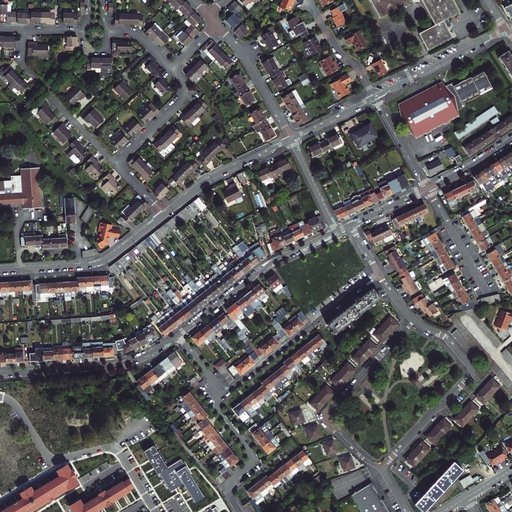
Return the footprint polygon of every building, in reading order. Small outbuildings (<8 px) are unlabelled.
[(171,0),(170,2),(177,10),(178,8),(185,2),(183,0),(171,0)] [(282,0),(280,6),(285,9),(287,8),(291,10),(293,5),(297,3),(296,1),(295,0),(294,0),(293,0),(292,0),(282,0)] [(418,32),(426,49),(452,36),(443,20),(459,12),(453,0),(369,0),(378,17),(411,0),(421,0),(434,24),(418,32)] [(7,12),(7,2),(2,2),(2,5),(0,4),(0,14),(7,15),(7,22),(12,22),(12,12),(7,12)] [(191,9),(192,9),(185,2),(178,8),(185,15),(184,16),(187,19),(194,12),(191,9)] [(238,12),(242,9),(235,2),(232,5),(238,12)] [(511,16),(511,6),(509,2),(503,5),(507,12),(508,11),(511,16)] [(334,16),(332,17),(337,26),(345,21),(340,11),(346,8),(343,3),(330,10),(333,15),(334,16)] [(240,21),(243,18),(238,13),(238,12),(232,5),(228,9),(227,9),(233,15),(226,21),(233,28),(240,21)] [(17,22),(17,23),(27,24),(27,14),(17,14),(17,12),(12,12),(12,22),(17,22)] [(41,22),(41,13),(31,12),(31,14),(27,14),(27,24),(31,24),(31,22),(35,22),(41,22)] [(188,28),(195,35),(199,32),(194,26),(201,19),(194,12),(187,19),(192,25),(188,28)] [(41,22),(46,22),(50,22),(50,24),(54,24),(54,19),(55,14),(51,14),(51,13),(41,13),(41,22)] [(73,13),(64,13),(64,19),(64,23),(69,23),(73,23),(73,24),(77,25),(77,15),(73,14),(73,13)] [(129,24),(129,14),(119,14),(119,15),(115,15),(114,25),(119,25),(119,24),(123,24),(129,24)] [(138,24),(138,26),(142,26),(142,16),(138,16),(138,15),(129,14),(129,24),(134,24),(138,24)] [(298,15),(288,21),(296,36),(300,34),(307,30),(305,26),(304,27),(302,24),(298,15)] [(249,32),(242,25),(243,24),(240,21),(233,28),(236,31),(235,32),(242,39),(249,32)] [(272,25),(261,31),(262,34),(261,35),(269,48),(278,42),(273,33),(276,32),(272,25)] [(153,40),(161,33),(154,26),(147,32),(149,34),(150,35),(149,37),(153,40)] [(185,32),(186,32),(178,39),(185,46),(192,40),(191,39),(195,35),(188,28),(185,32)] [(353,31),(344,36),(348,42),(354,39),(355,41),(356,43),(354,44),(358,49),(368,44),(362,35),(363,34),(361,30),(354,33),(353,31)] [(379,32),(377,33),(383,44),(385,43),(379,32)] [(164,45),(168,40),(161,33),(153,40),(156,44),(157,43),(159,45),(161,47),(164,45)] [(9,37),(9,36),(4,36),(3,47),(3,51),(14,51),(14,37),(10,37),(9,37)] [(316,36),(304,43),(307,48),(308,48),(312,56),(323,50),(320,46),(319,45),(318,43),(319,42),(316,36)] [(77,47),(77,37),(67,37),(67,47),(66,47),(66,51),(75,51),(75,47),(77,47)] [(215,59),(222,52),(218,49),(215,46),(216,45),(213,41),(213,42),(210,39),(204,46),(209,51),(208,52),(215,59)] [(113,40),(112,49),(127,49),(130,52),(131,52),(131,42),(122,42),(122,40),(113,40)] [(33,56),(48,56),(48,45),(37,45),(37,43),(33,43),(33,56)] [(511,57),(507,51),(499,57),(502,62),(509,72),(511,77),(511,57)] [(228,59),(226,56),(222,52),(215,59),(222,66),(223,65),(225,68),(232,61),(229,58),(228,59)] [(331,55),(320,61),(322,66),(323,66),(328,75),(340,68),(336,61),(333,62),(333,61),(332,60),(333,59),(331,55)] [(156,64),(157,63),(150,56),(144,62),(147,66),(146,67),(155,77),(159,74),(162,70),(156,64)] [(269,70),(271,74),(279,70),(271,56),(262,61),(265,67),(267,71),(269,70)] [(101,68),(112,68),(112,57),(107,57),(107,58),(105,58),(101,58),(101,68)] [(91,68),(101,68),(101,58),(92,58),(92,59),(87,59),(87,69),(91,69),(91,68)] [(380,59),(371,64),(373,68),(375,67),(376,69),(379,76),(386,72),(380,59)] [(200,74),(208,67),(207,67),(201,60),(198,62),(197,64),(196,63),(192,66),(200,74)] [(11,84),(18,77),(14,73),(11,70),(12,69),(9,66),(3,73),(5,76),(4,77),(11,84)] [(192,82),(200,74),(192,66),(189,70),(189,71),(188,72),(186,75),(192,82)] [(284,72),(282,68),(279,70),(271,74),(273,77),(272,78),(275,84),(278,89),(287,84),(281,74),(284,72)] [(403,124),(414,137),(423,132),(424,134),(429,131),(428,130),(442,123),(444,124),(449,121),(448,120),(457,115),(456,110),(465,105),(464,102),(497,85),(489,69),(455,85),(453,82),(448,85),(444,87),(440,83),(420,94),(398,105),(403,124)] [(233,90),(234,93),(247,87),(245,84),(247,83),(244,79),(240,72),(231,77),(237,88),(233,90)] [(347,72),(334,79),(335,80),(330,83),(331,86),(334,87),(340,97),(350,92),(347,86),(345,83),(351,80),(347,72)] [(171,88),(168,85),(165,81),(165,80),(159,74),(155,77),(152,80),(156,84),(154,85),(164,95),(168,92),(171,88)] [(18,77),(11,84),(18,91),(19,90),(22,93),(29,86),(26,83),(25,84),(22,81),(18,77)] [(114,89),(125,100),(133,92),(125,85),(127,83),(124,80),(114,89)] [(76,86),(65,97),(73,105),(81,97),(82,99),(85,96),(76,86)] [(248,89),(247,87),(234,93),(236,97),(241,94),(247,105),(256,100),(252,93),(250,89),(248,89)] [(295,88),(291,91),(297,101),(301,99),(295,88)] [(291,109),(303,103),(301,99),(297,101),(291,91),(282,96),(285,102),(288,107),(289,106),(291,109)] [(201,99),(197,102),(198,103),(196,105),(192,109),(198,116),(205,110),(204,109),(207,106),(201,99)] [(49,107),(43,101),(36,107),(40,110),(37,114),(47,124),(55,117),(47,109),(49,107)] [(295,119),(298,124),(307,118),(302,109),(305,107),(303,103),(291,109),(293,113),(292,114),(295,119)] [(151,117),(152,118),(159,111),(153,105),(149,108),(147,106),(138,116),(145,123),(151,117)] [(495,105),(455,130),(459,137),(499,111),(495,105)] [(255,128),(258,126),(267,121),(265,118),(266,117),(264,113),(260,106),(250,112),(257,123),(254,125),(255,128)] [(192,109),(188,113),(185,116),(184,115),(181,118),(187,125),(191,122),(192,123),(198,116),(192,109)] [(88,120),(96,128),(104,121),(93,110),(84,119),(87,122),(88,120)] [(492,122),(489,124),(491,127),(464,145),(469,153),(498,135),(511,125),(511,114),(495,125),(492,122)] [(495,124),(502,120),(498,115),(492,119),(495,124)] [(138,130),(139,131),(142,128),(134,120),(124,129),(131,136),(138,130)] [(268,124),(267,121),(258,126),(267,140),(276,135),(271,126),(270,124),(268,124)] [(65,126),(62,123),(53,132),(64,143),(71,136),(64,128),(65,126)] [(353,134),(352,135),(355,141),(358,140),(361,146),(363,145),(364,145),(368,143),(368,141),(372,139),(374,139),(377,137),(377,136),(378,136),(371,124),(370,125),(370,124),(365,126),(366,127),(364,128),(362,129),(361,127),(352,132),(353,134)] [(173,125),(170,128),(171,129),(169,132),(164,136),(171,143),(178,136),(177,135),(180,132),(173,125)] [(125,144),(128,141),(121,133),(111,142),(118,149),(124,143),(125,144)] [(327,140),(323,142),(327,151),(341,144),(337,134),(331,137),(326,139),(327,140)] [(175,146),(171,143),(164,136),(160,140),(158,142),(157,142),(154,145),(160,151),(163,148),(164,149),(167,152),(169,152),(175,146)] [(82,146),(75,139),(70,145),(74,148),(68,154),(71,157),(74,154),(80,161),(87,154),(81,147),(82,146)] [(208,149),(215,156),(219,152),(222,149),(223,150),(226,147),(221,142),(219,140),(216,143),(215,142),(208,149)] [(313,158),(327,151),(323,142),(320,144),(319,142),(315,145),(308,148),(313,158)] [(455,153),(450,145),(444,149),(448,156),(452,154),(453,155),(455,153)] [(208,162),(211,160),(215,156),(208,149),(201,155),(202,156),(199,159),(206,166),(209,163),(208,162)] [(504,156),(502,157),(508,166),(510,165),(511,168),(511,163),(506,155),(504,156)] [(99,163),(92,156),(87,162),(90,165),(85,170),(88,174),(91,171),(97,178),(104,171),(97,164),(99,163)] [(128,163),(131,166),(132,165),(134,167),(139,171),(145,165),(139,158),(138,159),(135,156),(128,163)] [(511,172),(508,166),(502,157),(499,159),(497,161),(508,177),(509,179),(511,176),(511,172)] [(275,165),(271,167),(276,175),(290,168),(285,158),(280,161),(275,164),(275,165)] [(440,158),(427,165),(432,173),(439,169),(445,166),(440,158)] [(182,168),(188,175),(192,171),(195,168),(196,170),(199,167),(198,165),(194,161),(193,160),(189,163),(188,162),(182,168)] [(508,177),(497,161),(494,162),(492,164),(498,173),(500,171),(503,175),(505,179),(508,177)] [(501,177),(498,173),(492,164),(490,165),(487,167),(498,183),(503,180),(501,177)] [(152,171),(145,165),(139,171),(143,176),(145,178),(144,179),(147,182),(154,176),(151,172),(152,171)] [(46,208),(45,166),(24,167),(25,174),(14,175),(14,179),(0,179),(0,204),(29,203),(29,209),(46,208)] [(360,166),(355,169),(361,177),(365,175),(360,166)] [(261,182),(276,175),(271,167),(269,168),(268,167),(262,170),(257,173),(261,182)] [(497,184),(498,183),(487,167),(485,169),(483,170),(489,179),(491,178),(493,182),(496,186),(498,185),(497,184)] [(188,175),(182,168),(175,175),(176,176),(172,179),(174,181),(177,184),(179,186),(182,183),(181,182),(184,179),(188,175)] [(478,173),(487,186),(489,184),(487,180),(489,179),(483,170),(481,172),(478,173)] [(115,180),(109,173),(103,179),(107,182),(101,187),(105,191),(107,188),(114,195),(121,188),(114,181),(115,180)] [(242,173),(236,176),(239,182),(244,180),(242,173)] [(401,177),(397,179),(402,189),(407,186),(411,184),(405,173),(400,175),(401,177)] [(476,175),(473,176),(479,185),(481,184),(486,191),(489,190),(487,186),(478,173),(476,175)] [(263,185),(277,178),(276,175),(261,182),(263,185)] [(388,182),(393,194),(398,191),(402,189),(397,179),(397,178),(388,182)] [(469,182),(465,184),(469,191),(476,188),(472,180),(469,182)] [(388,182),(374,190),(380,200),(387,196),(393,194),(388,182)] [(162,197),(165,194),(169,190),(162,183),(155,190),(156,191),(153,194),(160,200),(163,198),(162,197)] [(230,189),(222,193),(228,203),(241,196),(234,183),(228,187),(230,189)] [(462,195),(469,191),(465,184),(462,185),(458,187),(462,195)] [(455,189),(451,190),(455,198),(462,195),(458,187),(455,189)] [(361,196),(366,208),(374,204),(380,201),(380,200),(374,190),(373,189),(360,195),(361,196)] [(455,198),(451,190),(448,192),(443,194),(447,202),(455,198)] [(149,206),(139,195),(136,198),(138,201),(132,207),(138,214),(142,210),(145,208),(146,209),(149,206)] [(352,201),(357,212),(361,210),(366,208),(361,196),(359,197),(356,197),(355,198),(354,200),(351,201),(352,201)] [(194,202),(199,209),(204,205),(199,198),(194,202)] [(290,206),(297,203),(295,198),(288,201),(290,206)] [(69,201),(70,218),(70,226),(79,225),(79,221),(79,213),(79,206),(78,201),(69,201)] [(345,205),(347,208),(350,215),(354,214),(357,212),(352,201),(345,205)] [(190,205),(195,212),(199,209),(194,202),(190,205)] [(421,205),(416,207),(420,215),(428,212),(424,204),(421,205)] [(195,212),(190,205),(185,209),(193,219),(198,216),(195,212)] [(94,207),(90,215),(88,217),(84,223),(89,227),(98,213),(94,207)] [(130,224),(133,222),(132,221),(134,218),(138,214),(132,207),(125,214),(126,215),(119,221),(126,228),(129,224),(130,224)] [(413,219),(420,215),(416,207),(413,209),(409,211),(413,219)] [(343,209),(335,213),(339,221),(346,218),(350,215),(347,208),(344,210),(343,209)] [(469,208),(468,208),(461,213),(463,215),(461,216),(463,220),(465,223),(475,217),(469,208)] [(185,209),(181,212),(186,219),(189,223),(193,219),(185,209)] [(406,222),(413,219),(409,211),(406,212),(402,214),(406,222)] [(181,212),(176,215),(182,223),(186,219),(181,212)] [(399,225),(406,222),(402,214),(398,217),(391,220),(397,230),(401,228),(399,225)] [(172,219),(177,226),(182,223),(176,215),(172,219)] [(309,223),(313,232),(318,230),(322,228),(317,217),(308,221),(309,223)] [(469,230),(479,224),(475,217),(465,223),(467,227),(469,230)] [(172,219),(167,222),(173,230),(177,226),(172,219)] [(303,220),(298,223),(304,236),(309,234),(313,232),(309,223),(305,225),(303,220)] [(162,226),(168,233),(173,230),(167,222),(162,226)] [(289,227),(290,229),(295,241),(300,238),(304,236),(298,223),(289,227)] [(479,224),(469,230),(471,234),(473,236),(481,232),(483,231),(479,224)] [(117,241),(118,240),(107,226),(103,225),(102,229),(111,241),(112,240),(117,241)] [(107,226),(118,240),(121,240),(123,233),(120,232),(119,233),(114,231),(114,228),(107,226)] [(162,226),(158,229),(164,237),(168,233),(162,226)] [(383,227),(379,229),(384,238),(392,234),(389,227),(386,228),(384,229),(383,227)] [(111,243),(111,241),(102,229),(100,235),(101,235),(100,240),(107,249),(109,248),(108,246),(110,243),(111,243)] [(164,237),(158,229),(154,232),(160,240),(164,237)] [(283,237),(279,229),(269,234),(273,243),(270,244),(273,251),(281,248),(286,245),(283,237)] [(283,237),(286,245),(291,242),(295,241),(290,229),(282,234),(283,237)] [(376,242),(384,238),(379,229),(376,231),(376,233),(374,234),(372,235),(371,232),(366,235),(370,243),(375,240),(376,242)] [(423,235),(428,245),(438,238),(436,234),(433,229),(423,235)] [(154,232),(149,236),(158,247),(161,244),(159,241),(160,240),(154,232)] [(481,232),(473,236),(475,241),(477,244),(485,239),(481,232)] [(147,238),(145,239),(150,246),(153,250),(158,247),(149,236),(147,238)] [(33,248),(36,247),(42,247),(44,247),(44,251),(50,250),(58,250),(65,250),(68,249),(68,240),(43,241),(43,237),(27,238),(28,248),(33,248)] [(432,252),(435,250),(443,246),(440,242),(438,238),(428,245),(432,252)] [(145,249),(150,246),(145,239),(140,243),(145,249)] [(485,239),(477,244),(480,248),(481,250),(484,249),(485,251),(493,247),(492,244),(489,245),(485,239)] [(102,252),(107,249),(100,240),(96,242),(102,252)] [(416,242),(415,240),(406,245),(411,254),(413,253),(410,247),(416,242)] [(146,250),(145,249),(140,243),(136,246),(141,253),(146,250)] [(249,249),(257,259),(261,256),(264,253),(256,243),(249,249)] [(239,248),(242,252),(253,266),(256,263),(258,261),(257,259),(249,249),(244,244),(239,248)] [(141,253),(136,246),(131,250),(137,257),(141,253)] [(443,246),(435,250),(439,257),(447,252),(445,249),(443,246)] [(499,257),(499,256),(495,249),(493,247),(485,251),(488,256),(491,261),(499,257)] [(389,262),(391,266),(400,260),(393,248),(386,253),(389,258),(391,261),(389,262)] [(131,250),(127,253),(132,259),(134,262),(139,259),(137,257),(131,250)] [(96,259),(102,257),(98,251),(91,253),(83,254),(84,261),(88,261),(96,259)] [(242,252),(237,256),(248,269),(251,267),(253,266),(242,252)] [(436,259),(440,265),(451,259),(449,256),(447,252),(439,257),(436,259)] [(127,263),(132,259),(127,253),(122,257),(127,263)] [(230,256),(233,260),(244,273),(246,271),(248,269),(237,256),(235,258),(232,254),(230,256)] [(120,263),(125,268),(129,265),(127,263),(122,257),(116,262),(119,264),(120,263)] [(495,268),(503,263),(499,257),(491,261),(493,264),(495,268)] [(221,263),(222,264),(235,280),(237,278),(240,276),(229,263),(226,259),(221,263)] [(452,262),(451,259),(440,265),(444,272),(455,266),(452,262)] [(233,260),(229,263),(240,276),(242,274),(244,273),(233,260)] [(402,275),(407,272),(400,260),(391,266),(393,269),(395,268),(396,270),(398,272),(400,271),(402,275)] [(116,262),(114,264),(120,272),(125,268),(120,263),(119,264),(116,262)] [(497,272),(499,275),(507,270),(510,269),(508,265),(505,267),(503,263),(495,268),(497,272)] [(120,272),(114,264),(109,267),(116,275),(120,272)] [(216,274),(227,287),(229,285),(231,283),(218,267),(215,264),(211,267),(216,274)] [(222,264),(218,267),(231,283),(233,281),(235,280),(222,264)] [(452,284),(459,280),(456,276),(453,270),(446,274),(448,277),(443,280),(447,287),(448,286),(452,284)] [(503,282),(511,277),(507,270),(499,275),(502,279),(503,282)] [(216,274),(212,277),(222,290),(224,288),(227,287),(216,274)] [(270,278),(266,281),(273,290),(280,283),(278,281),(274,275),(270,278)] [(402,285),(404,289),(413,284),(408,275),(401,280),(403,282),(404,284),(402,285)] [(437,275),(426,281),(428,285),(439,278),(437,275)] [(107,277),(107,276),(103,276),(99,276),(100,290),(108,289),(108,288),(112,287),(112,277),(107,277)] [(93,291),(92,277),(88,277),(85,277),(85,287),(85,291),(93,291)] [(212,277),(207,281),(218,294),(220,292),(222,290),(212,277)] [(507,288),(511,285),(511,278),(511,277),(503,282),(505,285),(507,288)] [(199,280),(200,281),(213,297),(215,296),(218,294),(207,281),(206,282),(202,278),(199,280)] [(22,281),(22,290),(31,290),(31,302),(33,301),(33,306),(36,306),(35,284),(31,284),(30,280),(27,281),(25,281),(22,281)] [(455,291),(463,287),(461,284),(459,280),(452,284),(455,291)] [(15,291),(22,290),(22,281),(18,281),(17,281),(14,281),(15,291)] [(188,284),(204,304),(207,303),(209,301),(196,285),(192,281),(188,284)] [(196,285),(209,301),(211,299),(213,297),(200,281),(196,285)] [(70,291),(70,282),(66,282),(62,282),(63,292),(63,295),(71,295),(70,291)] [(78,291),(78,287),(78,282),(74,282),(70,282),(70,291),(71,295),(71,299),(71,304),(74,304),(73,295),(76,295),(75,291),(78,291)] [(35,284),(36,306),(39,306),(38,301),(40,301),(40,297),(48,296),(48,293),(48,283),(38,284),(35,284)] [(290,293),(284,283),(281,285),(286,295),(290,293)] [(184,288),(189,295),(200,308),(202,306),(204,304),(188,284),(184,288)] [(413,284),(404,289),(406,293),(408,292),(409,294),(410,296),(418,291),(413,284)] [(251,291),(259,302),(265,296),(263,294),(264,293),(258,286),(255,288),(251,291)] [(465,291),(463,287),(455,291),(460,298),(467,294),(465,291)] [(176,305),(187,318),(189,316),(191,315),(174,293),(171,289),(166,293),(176,305)] [(381,300),(373,289),(364,296),(351,307),(337,318),(327,326),(332,332),(331,333),(333,336),(334,335),(335,337),(341,332),(344,329),(345,329),(348,326),(355,321),(358,319),(359,318),(362,316),(368,311),(371,308),(372,308),(375,305),(381,300)] [(176,291),(174,293),(191,315),(193,313),(195,312),(185,298),(183,300),(176,291)] [(259,302),(251,291),(247,295),(243,298),(251,307),(252,309),(260,303),(259,302)] [(471,300),(467,294),(460,298),(456,300),(462,310),(475,306),(471,300)] [(185,298),(195,312),(197,310),(200,308),(189,295),(185,298)] [(420,308),(422,310),(423,310),(429,306),(424,298),(423,299),(421,295),(414,300),(418,307),(419,306),(420,308)] [(251,307),(243,298),(240,300),(236,304),(242,311),(243,312),(246,317),(254,311),(252,309),(251,307)] [(131,306),(132,309),(139,304),(137,301),(131,306)] [(242,311),(236,304),(231,307),(226,312),(240,330),(244,327),(236,317),(243,312),(242,311)] [(176,305),(172,309),(182,322),(185,320),(187,318),(176,305)] [(429,306),(423,310),(425,313),(427,312),(428,315),(429,317),(436,312),(432,305),(429,306)] [(277,322),(284,316),(287,314),(282,307),(275,313),(277,316),(273,319),(274,320),(276,322),(277,322)] [(172,309),(167,312),(178,325),(180,323),(182,322),(172,309)] [(300,322),(306,318),(305,317),(300,310),(287,320),(296,330),(303,325),(300,322)] [(473,310),(466,311),(468,314),(498,348),(503,344),(477,315),(475,312),(473,310)] [(160,312),(174,329),(176,327),(178,325),(167,312),(166,311),(164,312),(163,311),(160,312)] [(511,314),(502,311),(496,327),(506,331),(509,324),(508,324),(509,322),(510,320),(511,321),(511,313),(511,314)] [(160,312),(156,316),(169,332),(172,330),(174,329),(160,312)] [(155,314),(150,318),(165,336),(167,334),(169,332),(156,316),(155,314)] [(219,317),(216,319),(224,330),(231,324),(223,314),(219,317)] [(511,381),(455,315),(450,319),(459,330),(480,355),(511,392),(511,381)] [(382,325),(391,334),(399,325),(394,320),(390,316),(382,325)] [(216,336),(224,330),(216,319),(213,322),(208,326),(216,336)] [(277,332),(281,337),(286,333),(288,336),(296,330),(287,320),(280,326),(277,322),(276,322),(272,326),(277,332)] [(378,336),(383,341),(384,342),(391,334),(382,325),(374,333),(378,336)] [(204,329),(201,332),(209,342),(216,336),(208,326),(204,329)] [(144,335),(147,342),(152,340),(151,338),(153,338),(156,336),(151,328),(147,330),(146,328),(142,330),(144,335)] [(243,344),(248,340),(243,333),(241,330),(235,334),(243,344)] [(453,334),(475,360),(480,355),(459,330),(453,334)] [(212,350),(214,348),(209,342),(201,332),(197,335),(192,339),(198,347),(205,341),(212,350)] [(271,350),(279,344),(277,341),(281,337),(277,332),(265,342),(271,350)] [(144,335),(136,338),(140,347),(144,345),(148,343),(147,342),(144,335)] [(321,350),(326,346),(318,335),(316,337),(313,340),(318,347),(320,350),(321,350)] [(140,347),(136,338),(128,342),(132,351),(136,349),(140,347)] [(253,341),(248,345),(253,351),(257,357),(262,353),(264,356),(271,350),(265,342),(263,339),(256,345),(253,341)] [(225,350),(230,346),(225,340),(220,345),(225,350)] [(309,343),(307,344),(313,352),(318,347),(313,340),(309,343)] [(368,340),(360,349),(368,358),(377,348),(372,344),(368,340)] [(132,351),(128,342),(120,345),(124,354),(128,352),(132,351)] [(73,359),(72,348),(72,343),(62,344),(62,346),(62,360),(68,360),(73,359)] [(102,358),(101,346),(101,343),(92,344),(93,358),(97,358),(102,358)] [(93,358),(92,344),(82,344),(82,347),(83,359),(88,359),(93,358)] [(304,346),(301,349),(307,356),(313,352),(307,344),(304,346)] [(101,346),(102,358),(109,358),(111,358),(116,357),(116,349),(116,347),(115,345),(101,346)] [(248,345),(243,349),(248,355),(241,361),(247,369),(255,363),(253,360),(257,357),(253,351),(248,345)] [(52,348),(52,360),(58,360),(62,360),(62,346),(52,347),(52,348)] [(82,347),(72,348),(73,359),(78,359),(83,359),(82,347)] [(36,361),(42,361),(41,348),(34,349),(34,353),(28,354),(29,362),(36,361)] [(41,348),(42,361),(47,361),(52,360),(52,348),(41,348)] [(14,354),(15,362),(19,362),(23,362),(22,349),(14,349),(14,354)] [(295,354),(301,361),(303,363),(309,359),(307,356),(301,349),(298,352),(295,354)] [(368,358),(360,349),(352,356),(356,360),(361,365),(368,358)] [(511,354),(507,349),(502,353),(511,364),(511,354)] [(167,358),(175,369),(182,364),(173,353),(170,356),(167,358)] [(10,363),(15,362),(14,354),(4,355),(5,363),(10,363)] [(289,358),(295,366),(298,363),(301,361),(295,354),(292,356),(289,358)] [(159,365),(167,375),(175,369),(167,358),(163,361),(159,365)] [(283,363),(284,365),(291,373),(295,370),(298,375),(300,373),(295,366),(289,358),(286,361),(283,363)] [(217,370),(217,369),(223,364),(226,363),(222,359),(214,366),(217,370)] [(247,369),(241,361),(239,359),(227,368),(234,376),(238,372),(240,375),(247,369)] [(298,363),(295,366),(300,373),(303,371),(298,363)] [(347,363),(339,371),(348,379),(356,371),(351,367),(347,363)] [(150,371),(159,382),(167,375),(159,365),(154,368),(150,371)] [(291,373),(284,365),(282,367),(279,370),(287,380),(290,378),(289,377),(292,374),(291,373)] [(276,372),(273,374),(279,381),(282,385),(287,381),(287,380),(279,370),(276,372)] [(143,377),(150,386),(153,383),(155,386),(156,386),(160,383),(159,382),(150,371),(146,374),(143,377)] [(340,388),(348,379),(339,371),(331,379),(336,384),(340,388)] [(270,376),(267,379),(273,386),(276,390),(282,385),(279,381),(273,374),(270,376)] [(152,388),(150,386),(143,377),(138,381),(136,383),(139,386),(143,391),(144,390),(147,393),(149,393),(153,390),(152,388)] [(189,386),(196,381),(194,378),(187,383),(189,386)] [(261,384),(262,385),(267,391),(273,386),(267,379),(264,381),(261,384)] [(499,387),(492,381),(492,380),(488,384),(484,388),(492,395),(499,387)] [(192,390),(192,389),(199,384),(196,381),(189,386),(192,390)] [(257,390),(262,397),(266,401),(269,398),(266,394),(268,392),(267,391),(262,385),(260,387),(257,390)] [(335,393),(334,392),(331,389),(327,385),(319,393),(327,401),(335,393)] [(139,386),(135,389),(148,404),(152,401),(143,391),(139,386)] [(268,392),(270,394),(276,390),(273,386),(267,391),(268,392)] [(484,403),(492,395),(484,388),(480,392),(476,396),(484,403)] [(251,394),(257,401),(262,397),(257,390),(254,392),(251,394)] [(184,396),(181,399),(183,401),(180,403),(182,407),(185,404),(193,398),(192,397),(188,392),(184,396)] [(327,401),(319,393),(311,401),(316,405),(320,409),(327,401)] [(245,399),(254,411),(257,414),(259,412),(256,408),(257,408),(254,404),(257,401),(251,394),(248,396),(245,399)] [(187,412),(197,404),(196,402),(194,400),(193,398),(185,404),(188,407),(185,409),(187,412)] [(242,401),(239,403),(245,411),(247,409),(251,413),(254,411),(245,399),(242,401)] [(462,411),(469,418),(478,409),(471,402),(466,407),(462,411)] [(250,416),(245,411),(239,403),(235,407),(234,408),(232,409),(236,414),(242,422),(250,416)] [(197,404),(187,412),(191,418),(202,410),(201,408),(197,404)] [(300,404),(289,408),(292,419),(304,416),(302,411),(300,404)] [(42,424),(59,427),(57,439),(69,441),(71,430),(91,433),(94,418),(44,409),(42,424)] [(199,422),(203,418),(207,416),(203,411),(202,410),(191,418),(194,421),(197,424),(199,422)] [(455,418),(455,419),(462,425),(469,418),(462,411),(458,415),(455,418)] [(199,422),(197,424),(201,430),(208,424),(207,423),(203,418),(199,422)] [(434,427),(442,435),(451,426),(442,418),(438,423),(434,427)] [(0,420),(0,451),(3,450),(13,468),(22,463),(0,420)] [(250,432),(257,426),(255,423),(247,429),(250,432)] [(308,427),(311,438),(322,435),(321,430),(319,423),(308,427)] [(210,426),(208,424),(201,430),(206,435),(213,430),(211,428),(210,426)] [(425,436),(434,444),(442,435),(434,427),(429,431),(425,436)] [(256,439),(257,441),(264,435),(259,428),(251,434),(256,439)] [(201,445),(203,447),(217,436),(216,434),(215,433),(213,430),(206,435),(201,439),(204,442),(201,445)] [(258,443),(261,447),(273,438),(268,432),(264,435),(257,441),(258,443)] [(217,436),(203,447),(205,450),(208,447),(211,451),(212,450),(222,442),(218,437),(217,436)] [(266,453),(267,454),(278,445),(273,438),(261,447),(266,453)] [(334,439),(323,442),(327,454),(338,450),(336,445),(334,439)] [(429,448),(421,440),(417,444),(413,449),(421,457),(429,448)] [(198,442),(190,450),(193,454),(202,446),(198,442)] [(212,450),(217,455),(227,447),(225,445),(224,444),(222,442),(212,450)] [(158,471),(167,466),(154,444),(144,451),(157,472),(158,471)] [(217,458),(220,462),(231,453),(229,450),(228,449),(227,447),(217,455),(215,456),(212,459),(214,461),(217,458)] [(500,447),(493,452),(500,463),(503,461),(502,460),(503,459),(506,457),(500,447)] [(413,465),(421,457),(413,449),(409,453),(405,457),(413,465)] [(298,453),(296,454),(302,461),(305,466),(308,470),(310,468),(308,464),(311,462),(302,450),(298,453)] [(493,452),(485,456),(492,466),(494,465),(496,464),(497,465),(500,463),(493,452)] [(226,469),(229,467),(237,461),(236,459),(231,453),(220,462),(224,467),(220,470),(223,472),(226,469)] [(293,457),(290,459),(296,466),(302,461),(296,454),(295,455),(293,457)] [(352,455),(341,458),(344,470),(355,467),(354,462),(352,455)] [(167,466),(158,471),(170,490),(182,482),(194,502),(204,496),(181,457),(167,466)] [(286,462),(285,463),(293,474),(298,469),(296,466),(290,459),(286,462)] [(452,461),(413,504),(421,511),(426,506),(428,507),(431,503),(430,502),(432,499),(434,500),(437,497),(436,496),(440,490),(445,485),(447,486),(450,482),(449,481),(452,478),(453,479),(456,475),(455,474),(460,469),(452,461)] [(279,468),(285,475),(288,473),(291,477),(293,475),(293,474),(285,463),(283,465),(279,468)] [(78,483),(67,465),(58,470),(61,477),(34,494),(29,485),(20,491),(25,499),(3,511),(28,511),(61,492),(78,483)] [(274,471),(273,473),(278,480),(281,478),(284,482),(288,479),(285,475),(279,468),(274,471)] [(267,477),(273,484),(278,480),(273,473),(270,475),(267,477)] [(259,480),(267,490),(274,486),(273,484),(267,477),(265,475),(261,478),(259,480)] [(314,475),(310,478),(316,484),(320,481),(314,475)] [(132,486),(127,479),(122,482),(121,481),(103,492),(102,491),(98,493),(99,495),(84,504),(81,499),(71,505),(74,510),(72,511),(73,511),(91,511),(104,504),(105,505),(110,503),(109,501),(127,490),(127,489),(132,486)] [(258,481),(253,484),(261,495),(262,495),(266,493),(269,496),(271,495),(268,491),(267,490),(259,480),(258,481)] [(274,486),(275,488),(281,483),(278,480),(273,484),(274,486)] [(352,493),(349,495),(358,511),(387,511),(370,483),(354,492),(354,491),(352,492),(352,493)] [(261,495),(253,484),(250,487),(248,489),(246,490),(252,497),(250,499),(258,511),(263,511),(255,501),(256,501),(255,500),(261,495)] [(498,497),(494,499),(486,504),(489,508),(491,511),(511,499),(511,497),(511,495),(504,499),(505,500),(501,502),(498,497)] [(491,511),(504,511),(502,508),(506,507),(505,506),(509,504),(510,505),(511,503),(511,499),(491,511)]
